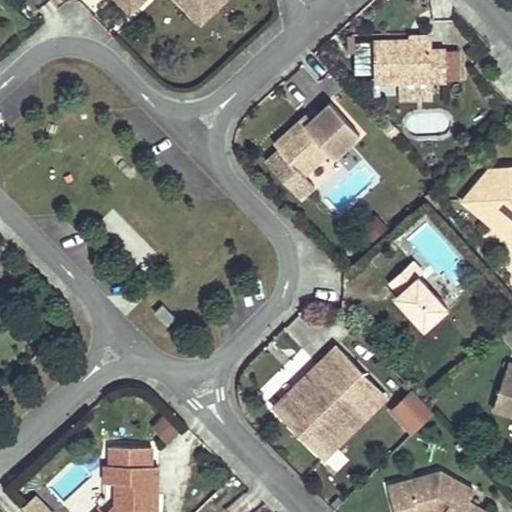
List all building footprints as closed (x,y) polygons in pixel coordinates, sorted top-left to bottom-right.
[(201,0),(118,0),(131,12),(142,0),(179,0),(190,11),(201,0)] [(201,23),(224,0),(201,0),(190,11),(201,23)] [(369,73),(368,37),(351,37),(351,74),(369,73)] [(446,54),(445,49),(432,49),(431,39),(374,40),(375,82),(399,82),(432,81),(446,81),(446,75),(446,54)] [(459,54),(446,54),(446,75),(460,74),(459,54)] [(432,81),(399,82),(399,98),(432,97),(432,81)] [(275,143),(280,149),(266,161),(301,198),(315,185),(305,174),(329,152),(334,157),(360,134),(330,102),(306,124),(301,119),(275,143)] [(383,128),(390,121),(381,110),(373,117),(383,128)] [(307,114),(301,119),(306,124),(312,119),(307,114)] [(333,213),(379,186),(367,166),(321,193),(333,213)] [(494,227),(505,214),(511,219),(511,166),(490,169),(463,200),(494,227)] [(437,206),(443,201),(433,190),(427,195),(437,206)] [(494,227),(511,241),(511,219),(505,214),(494,227)] [(387,227),(378,217),(364,230),(373,240),(387,227)] [(373,257),(380,265),(391,255),(384,247),(373,257)] [(423,272),(413,260),(390,281),(400,292),(395,296),(424,328),(447,308),(418,276),(423,272)] [(163,303),(154,312),(168,325),(176,316),(163,303)] [(511,333),(509,330),(503,335),(511,345),(511,333)] [(482,333),(471,343),(481,354),(492,343),(482,333)] [(275,405),(324,455),(385,396),(336,346),(275,405)] [(511,363),(509,363),(493,408),(511,414),(511,363)] [(413,433),(434,412),(414,390),(392,411),(413,433)] [(165,416),(154,426),(168,441),(179,430),(165,416)] [(157,511),(158,498),(151,498),(152,465),(152,446),(111,445),(111,464),(126,465),(126,481),(117,481),(117,504),(108,511),(106,511),(104,510),(103,511),(101,511),(157,511)] [(126,465),(111,464),(106,464),(105,498),(98,505),(103,511),(104,510),(106,511),(108,511),(117,504),(117,481),(126,481),(126,465)] [(485,511),(468,502),(471,497),(461,491),(465,485),(441,471),(388,485),(395,511),(485,511)] [(475,490),(465,485),(461,491),(471,497),(475,490)] [(49,511),(33,495),(23,506),(28,511),(49,511)]
